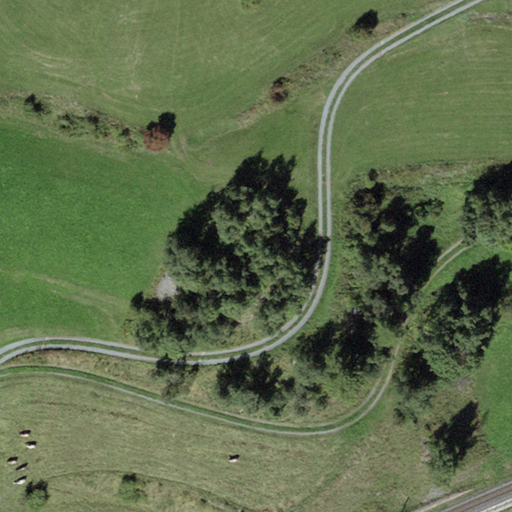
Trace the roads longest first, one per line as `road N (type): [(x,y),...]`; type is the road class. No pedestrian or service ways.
road 1 (track): [(0,355),(48,340),(206,357),(241,353),(285,331),(318,280),(324,149),(338,86),(359,62),(465,0)]
road 2 (track): [(0,375),(44,369),(243,425),(307,426),(339,415),(366,382),(382,334),(449,248),(511,219)]
